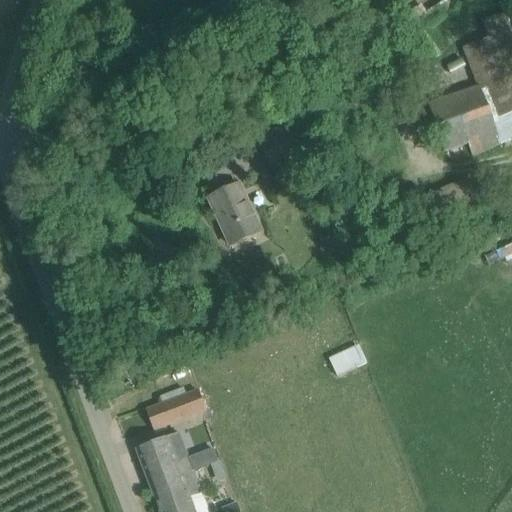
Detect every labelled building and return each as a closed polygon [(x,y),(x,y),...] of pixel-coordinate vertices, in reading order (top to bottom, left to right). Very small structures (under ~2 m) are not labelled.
[(469,144),(474,157),(511,144),(511,28),(506,14),(484,22),(491,39),(465,48),(480,87),(429,104),(446,152),(469,144)] [(260,140),(273,167),(308,151),(294,123),(260,140)] [(210,198),(231,245),(262,231),(241,184),(210,198)] [(329,363),(338,381),(368,367),(360,349),(329,363)] [(147,414),(156,436),(207,415),(198,393),(147,414)] [(152,488),(167,482),(194,472),(180,433),(137,449),(152,488)] [(194,472),(167,482),(152,488),(161,511),(196,511),(191,498),(203,494),(194,472)]
